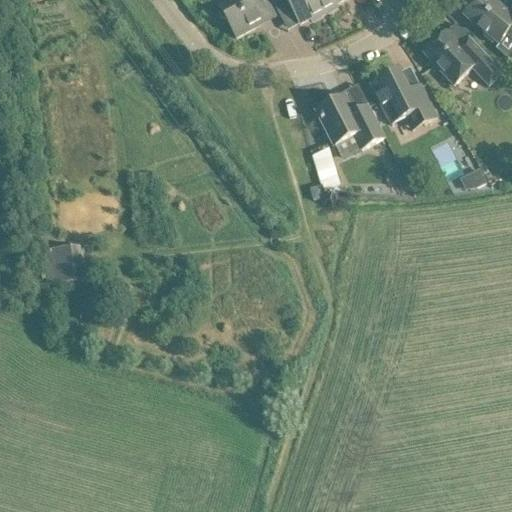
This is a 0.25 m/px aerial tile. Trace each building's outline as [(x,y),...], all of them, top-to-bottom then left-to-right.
[(276,19),(266,1),(265,0),(220,0),(216,2),(221,11),(219,14),(223,21),(226,21),(237,40),(255,30),(276,19)] [(315,0),(270,0),(279,17),(291,11),(300,27),(311,21),(312,23),(325,16),(315,0)] [(315,0),(325,16),(337,9),(336,7),(347,1),(346,0),(315,0)] [(511,4),(505,12),(490,0),(477,0),(464,17),(484,33),(483,37),(492,45),(496,43),(500,47),(508,37),(511,40),(511,4)] [(462,50),(448,35),(447,34),(424,56),(454,89),(473,71),(490,89),(504,76),(471,41),(462,50)] [(409,94),(400,76),(399,73),(393,76),(392,74),(381,79),(382,82),(372,87),(393,127),(406,120),(413,133),(437,121),(421,88),(409,94)] [(369,108),(354,116),(345,98),(334,104),(316,113),(327,133),(326,136),(328,141),(331,141),(335,149),(355,138),(363,152),(386,140),(369,108)] [(326,190),(345,185),(335,150),(317,155),(326,190)] [(478,191),(487,187),(480,174),(472,178),(478,191)] [(314,202),(325,199),(322,188),(311,191),(314,202)] [(85,284),(83,249),(45,251),(47,286),(85,284)]
